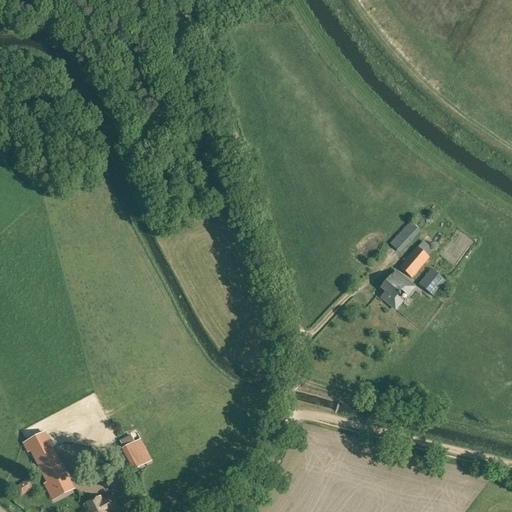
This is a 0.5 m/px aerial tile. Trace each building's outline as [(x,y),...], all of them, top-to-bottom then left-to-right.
[(406,245),(420,231),(410,222),(397,236),(406,245)] [(399,267),(411,278),(430,257),(417,247),(399,267)] [(433,296),(445,281),(431,269),(418,284),(433,296)] [(402,302),(398,298),(403,291),(408,296),(416,286),(398,271),(392,278),(391,277),(381,289),(385,292),(380,298),(395,310),(402,302)] [(45,434),(27,443),(54,497),(72,488),(45,434)] [(134,443),(131,436),(120,442),(123,449),(134,443)] [(135,469),(135,470),(146,464),(142,457),(132,462),(135,469)] [(27,481),(16,488),(21,497),(33,489),(27,481)] [(113,511),(120,509),(113,496),(103,501),(101,498),(85,506),(88,511),(113,511)]
